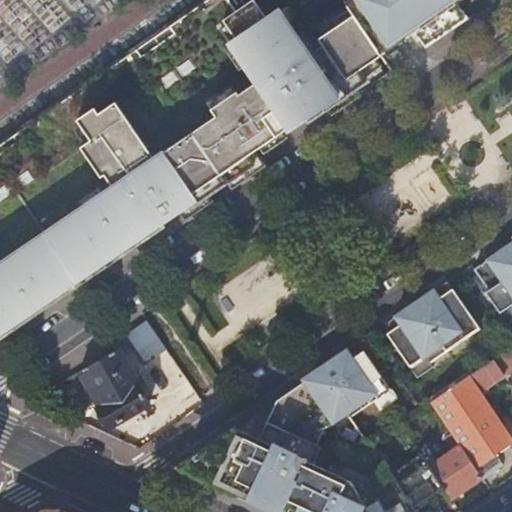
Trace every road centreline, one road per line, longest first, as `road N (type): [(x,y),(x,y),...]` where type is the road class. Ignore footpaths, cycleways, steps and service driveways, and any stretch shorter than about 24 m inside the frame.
road 1 (residential): [(0,378),(511,26)]
road 2 (residential): [(511,217),(110,491)]
